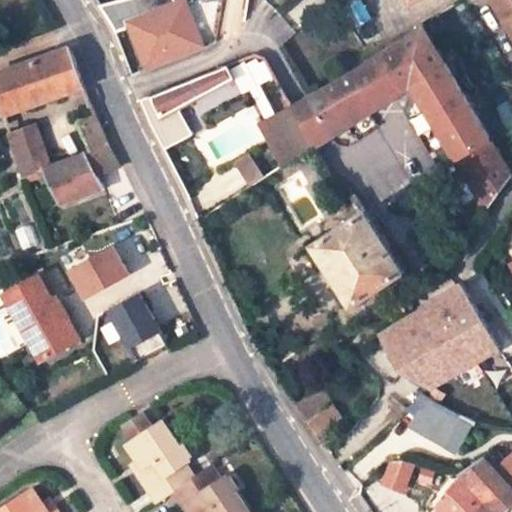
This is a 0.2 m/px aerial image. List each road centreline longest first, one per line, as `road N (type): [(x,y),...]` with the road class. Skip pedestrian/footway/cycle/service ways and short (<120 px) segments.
road 1 (unclassified): [(65,0),(232,341)]
road 2 (unclassified): [(232,341),(337,511)]
road 3 (residential): [(57,435),(232,341)]
